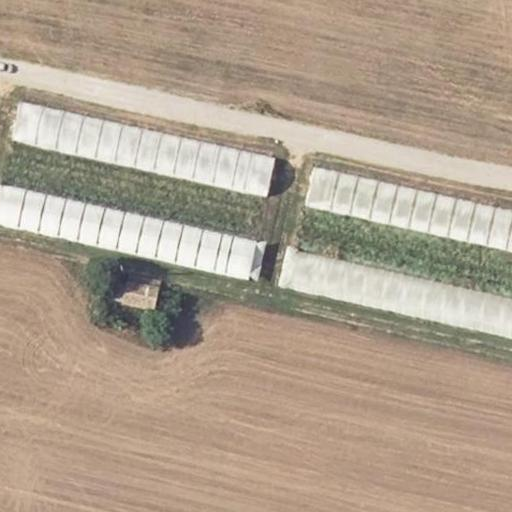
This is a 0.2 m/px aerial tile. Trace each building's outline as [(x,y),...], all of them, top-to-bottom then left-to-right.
[(280,160),(27,106),(19,142),(272,196),(280,160)] [(511,212),(320,170),(312,206),(511,250),(511,212)] [(260,242),(7,187),(0,220),(0,223),(252,278),(260,242)] [(511,298),(302,252),(294,288),(511,335),(511,298)] [(125,284),(112,281),(107,300),(120,303),(125,284)] [(155,293),(125,284),(120,303),(150,311),(155,293)]
